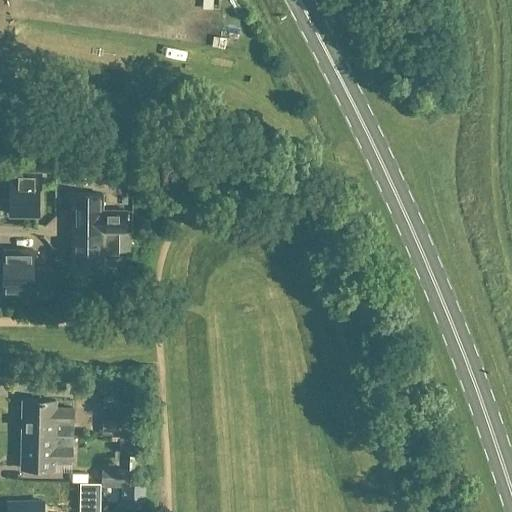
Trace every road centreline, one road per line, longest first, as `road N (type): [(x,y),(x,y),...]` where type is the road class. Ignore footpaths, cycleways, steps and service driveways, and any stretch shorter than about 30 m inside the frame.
road 1 (primary): [(506,511),(445,328),(296,0)]
road 2 (track): [(370,150),(319,165),(173,135)]
road 3 (track): [(173,135),(0,96)]
